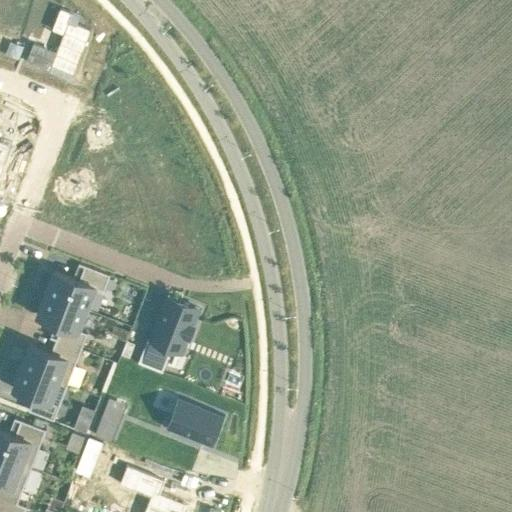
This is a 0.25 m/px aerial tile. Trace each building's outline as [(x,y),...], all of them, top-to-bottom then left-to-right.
[(0,0),(0,21),(1,22),(2,19),(19,25),(28,0),(0,0)] [(91,28),(77,23),(80,14),(61,7),(52,29),(64,33),(57,51),(34,42),(26,61),(71,79),(91,28)] [(112,111),(97,152),(123,162),(138,121),(112,111)] [(91,199),(82,223),(119,237),(122,229),(146,238),(158,205),(144,200),(146,193),(122,184),(117,196),(100,190),(96,201),(91,199)] [(55,269),(46,291),(87,307),(95,286),(104,290),(110,273),(85,263),(84,265),(79,278),(55,269)] [(46,291),(38,314),(62,323),(57,337),(82,346),(88,332),(79,328),(87,307),(46,291)] [(149,337),(140,360),(162,369),(170,347),(182,351),(188,335),(189,336),(194,323),(193,323),(199,306),(168,294),(151,338),(149,337)] [(31,343),(22,365),(68,382),(82,346),(57,337),(51,350),(31,343)] [(22,365),(14,387),(34,395),(29,409),(54,419),(68,382),(22,365)] [(167,425),(166,426),(213,445),(214,443),(212,443),(223,415),(225,415),(225,414),(178,395),(178,397),(179,397),(168,425),(167,425)] [(80,416),(76,427),(86,431),(90,420),(80,416)] [(101,417),(95,433),(111,439),(117,423),(101,417)] [(0,427),(0,452),(32,465),(46,428),(21,418),(20,420),(15,433),(0,427)] [(81,457),(95,462),(103,441),(89,435),(81,457)] [(0,452),(0,494),(18,501),(32,465),(0,452)] [(125,465),(118,481),(149,494),(141,511),(181,511),(186,503),(156,490),(160,479),(125,465)] [(0,511),(23,511),(26,505),(18,501),(0,494),(0,511)]
